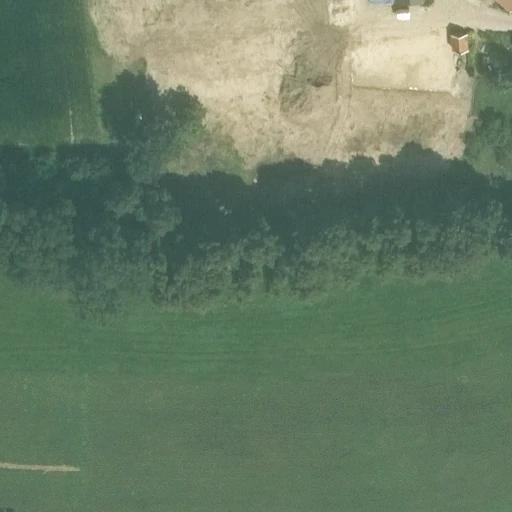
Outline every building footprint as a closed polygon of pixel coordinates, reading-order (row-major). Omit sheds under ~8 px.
[(147,0),(151,35),(290,23),(290,17),(347,12),(346,0),(147,0)] [(511,0),(500,0),(511,9),(511,8),(511,0)] [(469,31),(450,33),(451,48),(470,47),(469,31)] [(238,100),(285,101),(286,53),(239,52),(238,100)] [(361,89),(408,86),(406,58),(359,62),(361,89)] [(360,159),(463,153),(461,117),(358,123),(360,159)] [(261,167),(293,167),(293,128),(261,128),(261,167)]
